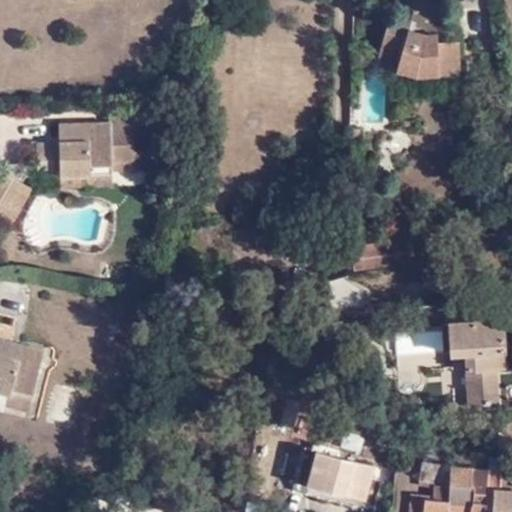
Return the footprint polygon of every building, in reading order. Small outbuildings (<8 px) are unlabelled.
[(405,0),(406,14),(434,12),(436,12),(435,0),(405,0)] [(445,11),(436,12),(434,12),(406,14),(406,22),(389,18),(377,56),(398,61),(395,72),(412,76),(459,74),(457,44),(441,44),(441,35),(447,34),(445,11)] [(89,166),(111,166),(114,166),(134,167),(132,114),(110,114),(109,123),(59,123),(58,176),(88,177),(89,166)] [(51,175),(51,142),(35,142),(34,163),(10,163),(0,179),(0,225),(9,231),(34,188),(22,183),(26,174),(51,175)] [(112,191),(111,166),(89,166),(88,177),(58,176),(59,190),(88,191),(112,191)] [(468,238),(468,249),(490,249),(491,238),(468,238)] [(352,246),(354,267),(409,262),(407,242),(352,246)] [(328,281),(330,311),(370,312),(370,293),(346,279),(328,281)] [(468,350),(471,400),(497,401),(497,367),(504,366),(504,349),(507,350),(505,315),(452,316),(452,350),(468,350)] [(426,348),(446,347),(444,321),(424,323),(426,348)] [(0,386),(9,389),(7,400),(33,406),(39,380),(47,345),(0,332),(0,386)] [(70,425),(80,391),(58,384),(47,418),(70,425)] [(9,389),(0,386),(0,408),(4,409),(7,400),(9,389)] [(511,420),(496,421),(497,451),(511,450),(511,420)] [(314,491),(356,502),(365,469),(293,450),(282,492),(311,501),(314,491)] [(494,511),(496,504),(487,503),(489,466),(450,464),(422,462),(421,486),(448,487),(448,508),(427,509),(426,511),(494,511)] [(496,504),(494,511),(511,511),(511,484),(501,482),(502,467),(489,466),(487,503),(496,504)] [(410,511),(426,511),(427,509),(427,494),(411,494),(410,511)]
